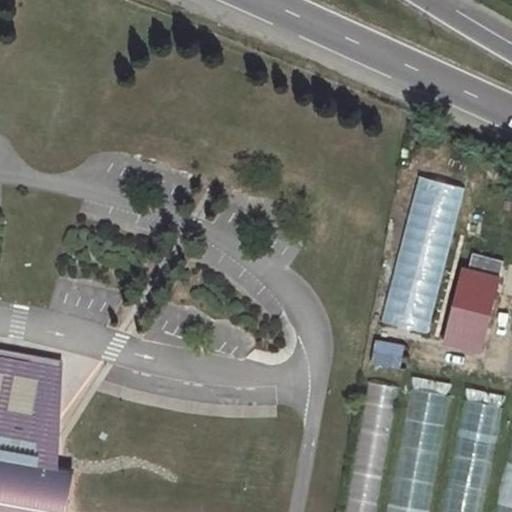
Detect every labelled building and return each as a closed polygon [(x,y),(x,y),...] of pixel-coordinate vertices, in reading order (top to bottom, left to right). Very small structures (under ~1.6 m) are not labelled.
[(484,350),(501,278),(463,269),(446,340),(484,350)] [(0,499),(18,503),(18,502),(20,487),(34,489),(31,505),(58,509),(61,460),(60,460),(60,464),(53,463),(54,458),(42,457),(46,438),(37,436),(41,412),(44,412),(42,361),(41,361),(41,366),(24,363),(24,358),(0,353),(0,499)] [(389,428),(395,386),(369,382),(363,424),(389,428)] [(409,388),(400,454),(421,456),(419,474),(393,471),(387,511),(428,511),(444,392),(409,388)] [(479,511),(499,405),(462,398),(442,511),(479,511)] [(18,502),(31,505),(34,489),(20,487),(18,502)] [(349,497),(346,511),(372,511),(374,502),(349,497)]
